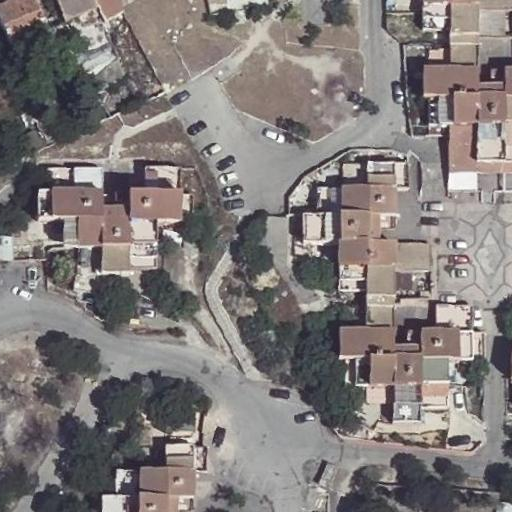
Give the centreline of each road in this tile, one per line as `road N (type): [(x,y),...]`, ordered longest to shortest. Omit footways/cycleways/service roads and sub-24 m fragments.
road 1 (residential): [(114,363),(158,355),(213,370),(268,441),(511,475)]
road 2 (residential): [(29,511),(114,363)]
road 3 (residential): [(114,363),(80,324),(58,315),(27,311),(0,319)]
